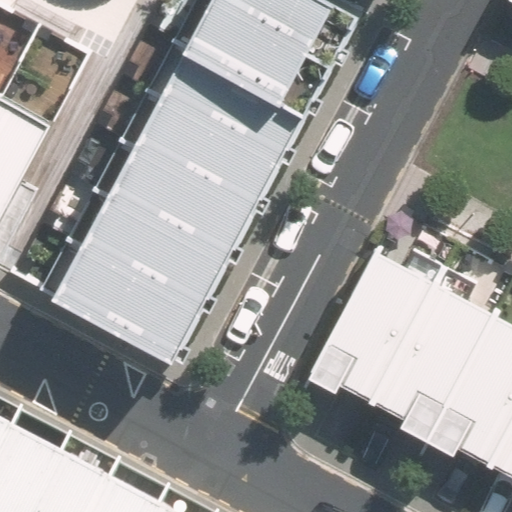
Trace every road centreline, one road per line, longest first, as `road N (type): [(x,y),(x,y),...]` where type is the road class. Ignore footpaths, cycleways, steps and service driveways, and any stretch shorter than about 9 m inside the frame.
road 1 (residential): [(455,0),(211,456)]
road 2 (residential): [(211,456),(0,342)]
